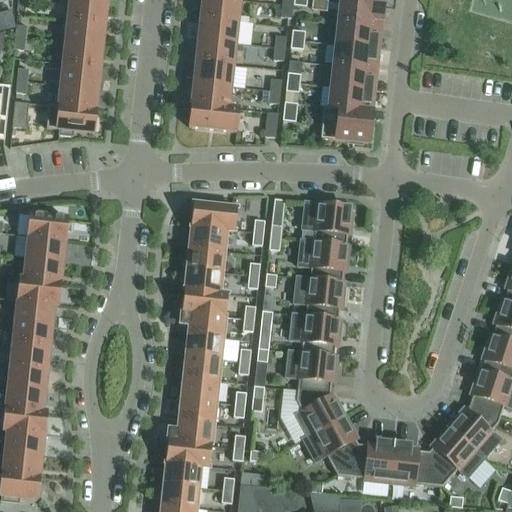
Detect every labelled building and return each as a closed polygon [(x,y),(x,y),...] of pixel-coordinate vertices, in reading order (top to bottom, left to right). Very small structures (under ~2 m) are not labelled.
[(34,10),(35,0),(25,0),(24,9),(34,10)] [(237,24),(239,2),(217,0),(201,0),(199,20),(237,24)] [(305,9),(306,0),(293,0),(292,7),(305,9)] [(382,8),(382,0),(339,0),(339,4),(383,8),(382,8)] [(103,27),(106,5),(69,1),(66,23),(103,27)] [(383,9),(383,8),(339,4),(337,25),(380,30),(382,9),(383,9)] [(290,20),(291,8),(282,7),(280,19),(290,20)] [(10,11),(0,13),(0,31),(14,29),(10,11)] [(234,46),(237,24),(199,20),(197,42),(234,46)] [(101,48),(103,27),(66,23),(64,44),(101,48)] [(377,51),(380,30),(337,25),(334,46),(377,51)] [(16,27),(14,39),(24,40),(26,28),(16,27)] [(303,43),(304,34),(291,33),(290,42),(303,43)] [(275,38),(274,50),(283,51),(285,39),(275,38)] [(23,52),(24,40),(14,39),(13,51),(23,52)] [(232,67),(234,46),(197,42),(195,63),(232,67)] [(302,52),(303,43),(290,42),(289,51),(302,52)] [(99,70),(101,48),(64,44),(62,66),(99,70)] [(375,72),(377,51),(334,46),(332,67),(375,72)] [(282,63),(283,51),(274,50),(272,62),(282,63)] [(229,89),(232,67),(195,63),(192,85),(229,89)] [(96,91),(99,70),(62,66),(59,87),(96,91)] [(373,93),(375,72),(332,67),(330,89),(373,93)] [(27,72),(17,71),(16,83),(26,84),(27,72)] [(298,86),(299,77),(286,76),(285,85),(298,86)] [(270,81),(269,93),(279,94),(280,82),(270,81)] [(25,96),(26,84),(16,83),(15,95),(25,96)] [(227,109),(229,89),(192,85),(190,105),(227,109)] [(297,95),(298,86),(285,85),(284,93),(297,95)] [(0,141),(3,142),(9,88),(0,87),(0,141)] [(94,112),(96,91),(59,87),(57,108),(94,112)] [(370,116),(373,93),(330,89),(327,110),(327,111),(370,116)] [(277,106),(279,94),(269,93),(268,105),(277,106)] [(28,106),(14,104),(11,129),(25,131),(28,106)] [(237,110),(227,109),(190,105),(188,129),(235,134),(237,110)] [(295,115),(296,106),(283,105),(282,114),(295,115)] [(95,112),(94,112),(57,108),(48,107),(45,130),(58,132),(58,137),(72,139),(72,133),(92,135),(95,112)] [(367,146),(370,116),(327,111),(327,110),(322,109),(319,141),(367,146)] [(294,124),(295,115),(282,114),(281,123),(294,124)] [(267,115),(265,127),(275,128),(276,116),(267,115)] [(274,139),(275,128),(265,127),(264,138),(274,139)] [(224,204),(212,203),(211,208),(192,206),(189,229),(190,229),(225,233),(233,234),(235,210),(223,209),(224,204)] [(299,244),(348,249),(348,248),(345,247),(346,237),(349,237),(351,214),(353,214),(354,209),(340,208),(336,208),(336,207),(303,204),(300,231),(313,233),(312,244),(299,242),(299,244)] [(26,239),(27,239),(27,238),(64,242),(66,220),(49,218),(49,212),(32,210),(31,216),(29,216),(26,239)] [(253,222),(252,235),(262,236),(263,223),(253,222)] [(281,228),(270,227),(269,240),(279,241),(281,228)] [(222,254),(225,233),(190,229),(188,251),(222,254)] [(261,248),(262,236),(252,235),(251,247),(261,248)] [(61,264),(64,242),(27,238),(27,239),(24,260),(61,264)] [(279,241),(269,240),(267,252),(278,253),(279,241)] [(348,249),(299,244),(296,268),(309,270),(308,281),(295,279),(295,281),(343,286),(344,285),(341,284),(342,274),(345,274),(348,249)] [(220,275),(222,254),(188,251),(185,271),(220,275)] [(59,285),(61,264),(24,260),(22,280),(22,281),(59,285)] [(249,265),(247,278),(257,279),(259,266),(249,265)] [(511,266),(503,291),(506,291),(503,302),(500,301),(500,302),(511,305),(511,266)] [(218,296),(220,275),(185,271),(183,292),(218,296)] [(275,277),(265,276),(263,289),(274,290),(275,277)] [(256,291),(257,279),(247,278),(246,290),(256,291)] [(57,308),(59,285),(22,281),(22,280),(18,280),(16,302),(53,306),(53,307),(57,308)] [(343,286),(295,281),(292,305),(305,307),(304,318),(291,316),(291,318),(339,323),(339,322),(337,321),(338,311),(341,311),(343,286)] [(226,296),(218,296),(183,292),(182,292),(180,314),(223,319),(226,296)] [(50,328),(53,307),(53,306),(16,302),(13,324),(50,328)] [(511,305),(500,302),(492,326),(494,327),(491,337),(488,336),(488,337),(511,344),(511,305)] [(244,308),(243,321),(253,322),(254,309),(244,308)] [(271,314),(261,313),(259,326),(270,327),(271,314)] [(221,340),(223,319),(180,314),(179,326),(188,326),(187,336),(221,340)] [(339,323),(291,318),(288,342),(301,344),(300,355),(287,353),(287,355),(335,360),(335,359),(333,358),(334,347),(337,348),(339,323)] [(251,334),(253,322),(243,321),(241,333),(251,334)] [(48,349),(50,328),(13,324),(11,345),(48,349)] [(219,362),(221,340),(187,336),(184,358),(219,362)] [(511,344),(488,337),(480,361),(483,362),(480,372),(477,372),(511,384),(511,383),(511,378),(511,344)] [(46,371),(48,349),(11,345),(9,367),(46,371)] [(239,351),(238,364),(248,365),(249,352),(239,351)] [(267,352),(257,351),(255,363),(266,364),(267,352)] [(335,360),(287,355),(284,379),(297,381),(296,393),(329,396),(330,385),(333,385),(335,360)] [(216,383),(219,362),(184,358),(182,379),(216,383)] [(247,377),(248,365),(238,364),(237,376),(247,377)] [(43,393),(46,371),(9,367),(6,389),(43,393)] [(511,384),(477,372),(469,397),(471,398),(468,408),(499,419),(502,408),(511,410),(511,384)] [(214,405),(216,383),(182,379),(180,401),(214,405)] [(263,389),(253,388),(251,401),(262,402),(263,389)] [(41,414),(41,413),(43,393),(6,389),(4,410),(41,414)] [(344,419),(335,403),(332,396),(329,398),(329,396),(296,393),(295,403),(301,413),(294,417),(306,438),(301,441),(302,442),(344,419)] [(235,394),(233,407),(243,408),(245,395),(235,394)] [(212,426),(214,405),(180,401),(177,422),(212,426)] [(262,402),(251,401),(250,413),(260,414),(262,402)] [(242,420),(243,408),(233,407),(232,419),(242,420)] [(499,419),(468,408),(465,412),(463,410),(446,429),(483,461),(499,442),(489,433),(497,425),(499,419)] [(45,414),(41,413),(41,414),(4,410),(2,433),(6,433),(6,432),(43,436),(45,414)] [(357,447),(356,447),(354,442),(356,441),(353,434),(344,419),(302,442),(314,464),(325,458),(336,477),(353,479),(357,447)] [(210,448),(212,426),(177,422),(176,432),(167,431),(166,443),(210,448)] [(446,429),(434,442),(429,448),(432,450),(428,455),(424,487),(441,489),(456,471),(466,480),(483,461),(446,429)] [(40,458),(43,436),(6,432),(6,433),(3,454),(40,458)] [(233,437),(232,450),(242,451),(243,439),(233,437)] [(393,444),(375,442),(374,446),(367,445),(366,448),(357,447),(353,479),(363,480),(362,483),(388,486),(393,444)] [(207,470),(210,448),(166,443),(164,465),(199,469),(207,470)] [(428,455),(417,453),(417,450),(410,450),(410,446),(393,444),(388,486),(413,489),(413,486),(424,487),(428,455)] [(241,464),(242,451),(232,450),(231,462),(241,464)] [(262,454),(249,452),(248,463),(261,464),(262,454)] [(38,479),(40,458),(3,454),(1,474),(1,475),(38,479)] [(197,489),(199,469),(164,465),(162,486),(197,489)] [(36,502),(38,479),(1,475),(1,474),(0,474),(0,477),(0,497),(1,498),(0,503),(17,505),(18,500),(36,502)] [(231,493),(233,481),(223,480),(221,492),(231,493)] [(320,496),(321,485),(309,484),(308,494),(320,496)] [(195,510),(197,489),(162,486),(160,506),(195,510)] [(236,511),(255,511),(250,489),(239,488),(236,511)] [(250,489),(254,504),(285,497),(284,492),(250,489)] [(509,496),(511,493),(501,490),(496,502),(506,505),(509,496)] [(230,506),(231,493),(221,492),(220,505),(230,506)] [(461,510),(462,500),(449,498),(448,509),(461,510)]
